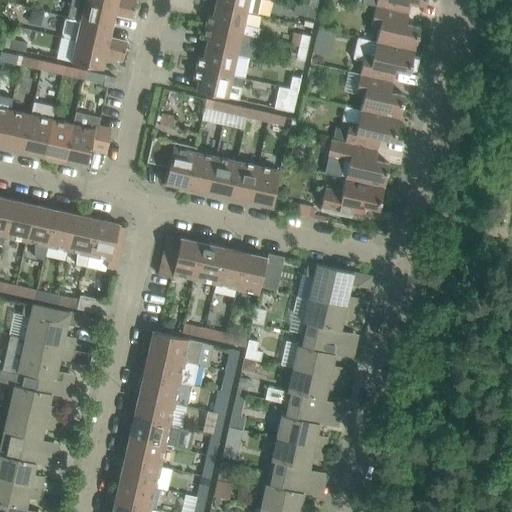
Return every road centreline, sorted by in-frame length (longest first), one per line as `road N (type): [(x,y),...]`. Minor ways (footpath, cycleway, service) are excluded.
road 1 (residential): [(84,511),(153,206)]
road 2 (residential): [(399,261),(457,0)]
road 3 (residential): [(342,511),(399,261)]
road 4 (residential): [(399,261),(153,206)]
road 5 (residential): [(112,195),(156,0)]
